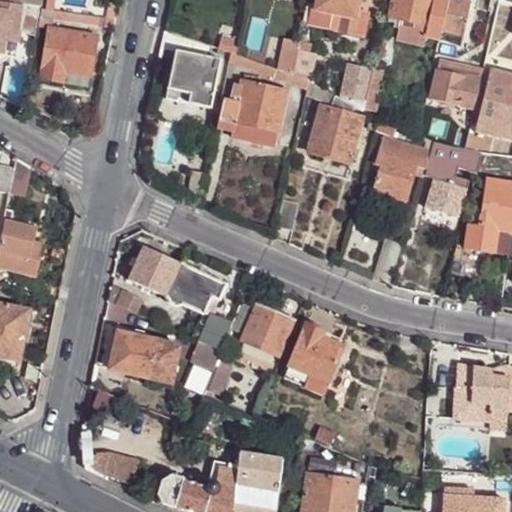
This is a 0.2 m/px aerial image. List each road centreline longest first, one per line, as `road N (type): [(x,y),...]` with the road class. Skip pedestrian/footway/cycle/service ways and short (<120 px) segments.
road 1 (residential): [(104,187),(376,307),(511,329)]
road 2 (tertiary): [(104,187),(38,477)]
road 3 (tertiary): [(143,0),(104,187)]
